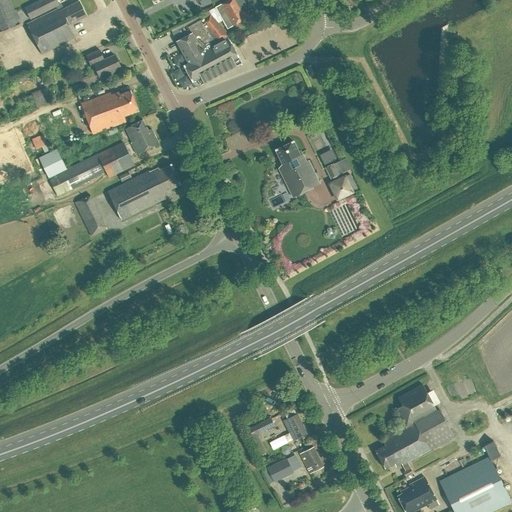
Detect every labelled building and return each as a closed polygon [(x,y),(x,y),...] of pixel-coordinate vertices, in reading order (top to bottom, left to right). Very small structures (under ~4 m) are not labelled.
[(10,0),(0,0),(0,32),(20,24),(18,19),(20,18),(16,10),(15,11),(10,0)] [(86,16),(79,1),(62,10),(57,0),(39,0),(24,8),(30,20),(56,7),(57,10),(27,25),(42,55),(75,38),(69,25),(86,16)] [(228,0),(215,7),(227,29),(245,19),(243,16),(246,14),(243,9),(241,10),(241,9),(245,5),(242,0),(228,0)] [(196,80),(200,85),(241,63),(226,36),(228,35),(211,14),(203,21),(202,19),(198,21),(198,22),(188,27),(190,31),(175,39),(181,50),(188,63),(183,66),(192,82),(196,80)] [(120,69),(114,55),(103,60),(99,50),(86,56),(91,67),(93,66),(99,79),(110,74),(109,74),(120,69)] [(95,75),(86,78),(89,88),(98,85),(95,75)] [(36,107),(50,101),(47,94),(44,88),(31,93),(33,99),(36,107)] [(81,104),(92,134),(125,122),(123,117),(138,112),(130,91),(119,95),(118,92),(111,95),(110,93),(81,104)] [(63,121),(70,140),(76,137),(65,108),(50,113),(51,116),(58,113),(62,122),(63,121)] [(158,144),(151,130),(147,131),(142,121),(126,129),(137,154),(158,144)] [(32,139),(36,149),(47,145),(43,135),(32,139)] [(279,169),(293,197),(320,184),(308,161),(306,162),(302,155),(300,156),(293,141),(275,150),(282,164),(279,169)] [(108,178),(134,166),(122,142),(66,169),(48,178),(57,196),(97,177),(105,171),(108,178)] [(333,153),(321,159),(324,165),(336,159),(333,153)] [(325,168),(331,179),(345,171),(340,161),(325,168)] [(159,170),(158,168),(149,172),(107,192),(121,221),(165,199),(166,191),(180,184),(170,165),(159,170)] [(119,176),(122,182),(131,178),(128,172),(119,176)] [(330,185),(336,198),(338,198),(351,192),(352,190),(346,178),(344,178),(332,184),(330,185)] [(90,195),(74,203),(91,236),(106,227),(90,195)] [(395,409),(405,427),(381,440),(384,445),(374,450),(384,468),(394,463),(396,466),(401,463),(405,470),(402,471),(405,478),(413,474),(406,463),(454,436),(439,410),(437,411),(422,384),(398,397),(402,405),(395,409)] [(307,434),(297,414),(283,421),(293,441),(307,434)] [(261,422),(246,430),(250,438),(256,449),(254,450),(258,457),(264,455),(255,435),(265,430),(261,422)] [(300,454),(310,474),(323,467),(313,447),(300,454)] [(492,511),(511,502),(489,458),(439,482),(453,509),(447,511),(492,511)] [(286,459),(268,468),(274,482),(292,473),(286,459)] [(397,496),(405,511),(412,511),(427,504),(430,509),(438,505),(425,476),(409,485),(410,486),(400,492),(401,494),(397,496)]
